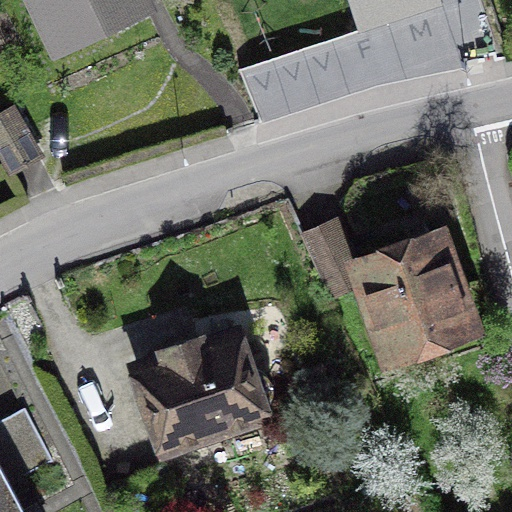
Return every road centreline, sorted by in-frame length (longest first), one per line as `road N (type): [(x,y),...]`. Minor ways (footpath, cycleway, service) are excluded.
road 1 (residential): [(468,105),(29,242),(0,259)]
road 2 (residential): [(511,264),(468,105)]
